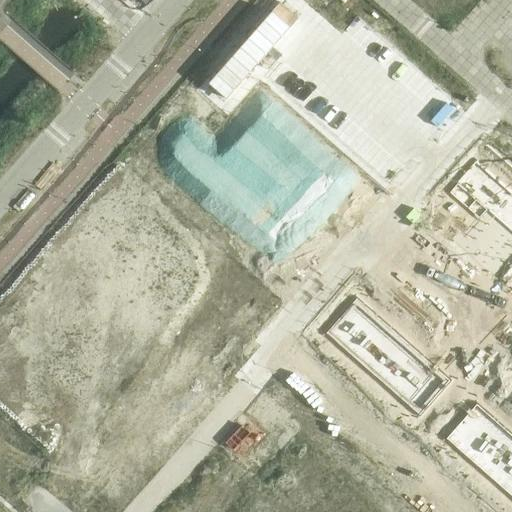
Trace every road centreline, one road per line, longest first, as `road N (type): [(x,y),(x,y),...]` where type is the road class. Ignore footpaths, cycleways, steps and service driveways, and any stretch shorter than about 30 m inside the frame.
road 1 (unclassified): [(0,414),(361,0)]
road 2 (unknown): [(511,189),(433,119),(409,121),(389,141),(394,157),(511,267)]
road 3 (tertiary): [(138,47),(0,199)]
road 4 (tertiary): [(511,108),(387,0)]
